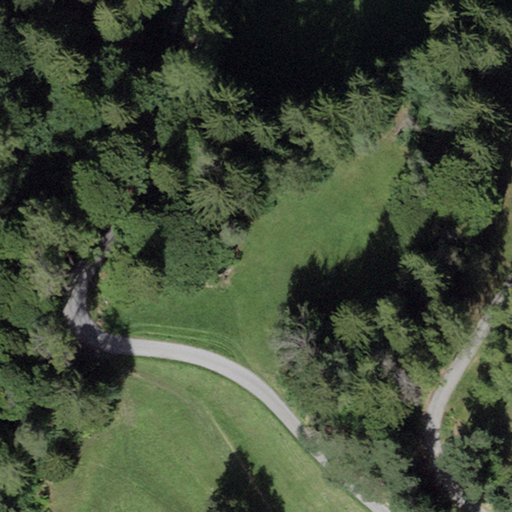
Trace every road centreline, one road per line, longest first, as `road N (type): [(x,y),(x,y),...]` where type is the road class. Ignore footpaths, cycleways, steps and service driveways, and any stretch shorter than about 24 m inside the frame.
road 1 (unclassified): [(384,511),(234,373),(196,357),(105,343),(85,330),(76,304),(83,265),(126,199),(188,0)]
road 2 (unclassified): [(511,280),(445,408),(438,443),(446,479),(475,511)]
road 3 (track): [(105,343),(112,358),(173,387),(197,410),(260,511)]
